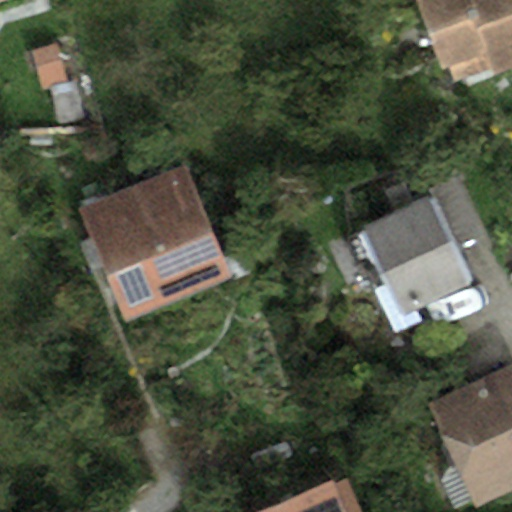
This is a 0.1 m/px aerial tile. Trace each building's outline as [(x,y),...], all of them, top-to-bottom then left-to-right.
[(511,0),(418,0),(441,69),(487,52),(494,74),(511,67),(511,0)] [(57,43),(31,50),(42,88),(67,81),(57,43)] [(186,168),(83,212),(132,327),(235,283),(186,168)] [(432,194),(360,228),(387,284),(374,290),(395,333),(421,320),(416,310),(474,282),(432,194)] [(511,366),(428,404),(473,506),(511,488),(511,366)] [(349,511),(335,478),(254,511),(349,511)]
